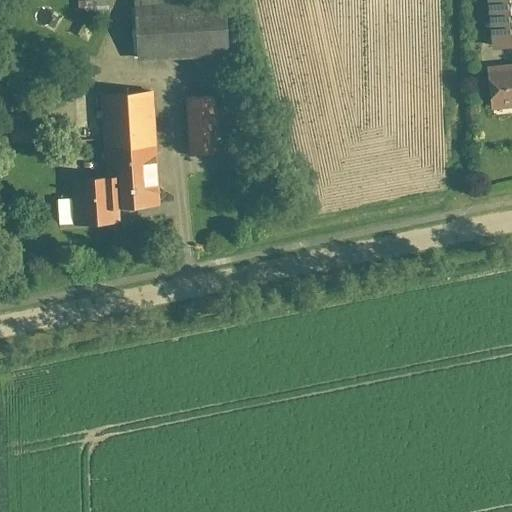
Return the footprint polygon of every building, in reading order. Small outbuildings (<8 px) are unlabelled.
[(218,0),(132,0),(137,57),(223,50),(218,0)] [(511,0),(487,0),(492,45),(511,42),(511,0)] [(511,65),(487,69),(492,107),(511,105),(511,65)] [(110,202),(152,200),(146,88),(104,91),(109,175),(110,202)] [(210,96),(185,97),(188,154),(213,152),(210,96)] [(12,129),(12,143),(46,143),(46,129),(12,129)] [(110,202),(109,175),(73,176),(75,221),(111,219),(110,202)]
